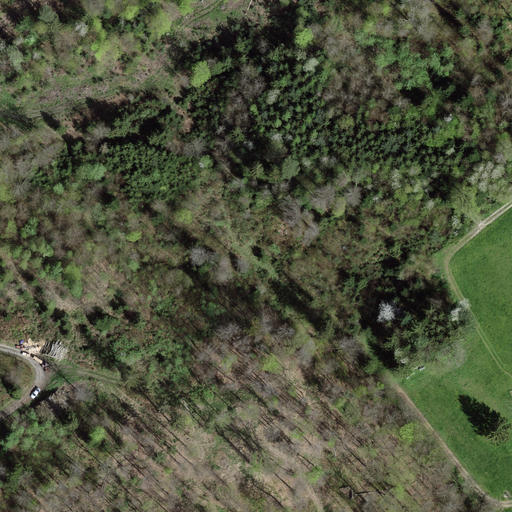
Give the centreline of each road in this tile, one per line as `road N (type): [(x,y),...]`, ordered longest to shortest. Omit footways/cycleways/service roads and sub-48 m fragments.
road 1 (track): [(130,137),(220,74),(316,50),(342,0)]
road 2 (track): [(391,380),(484,499),(511,502)]
road 3 (track): [(0,347),(37,356),(46,371),(0,416)]
